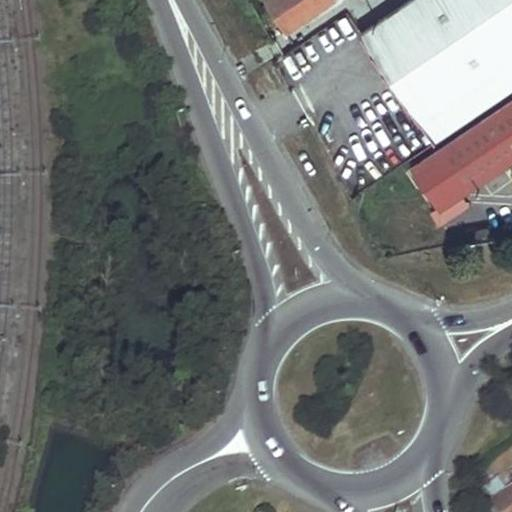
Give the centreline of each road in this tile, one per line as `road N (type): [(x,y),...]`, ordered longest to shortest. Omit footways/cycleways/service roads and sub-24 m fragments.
road 1 (primary): [(165,0),(247,227),(274,344)]
road 2 (primary): [(372,300),(326,253),(180,0)]
road 3 (unclassified): [(267,430),(162,486),(141,511)]
